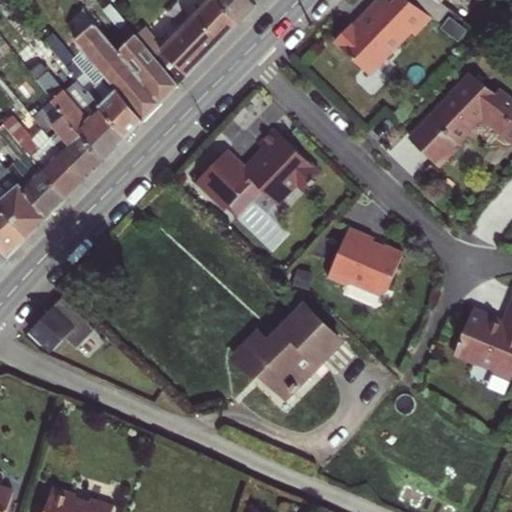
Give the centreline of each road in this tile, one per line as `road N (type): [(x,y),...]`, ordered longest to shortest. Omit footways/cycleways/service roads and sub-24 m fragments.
road 1 (track): [(377,511),(0,342)]
road 2 (secondary): [(246,53),(0,302)]
road 3 (residential): [(467,271),(246,53)]
